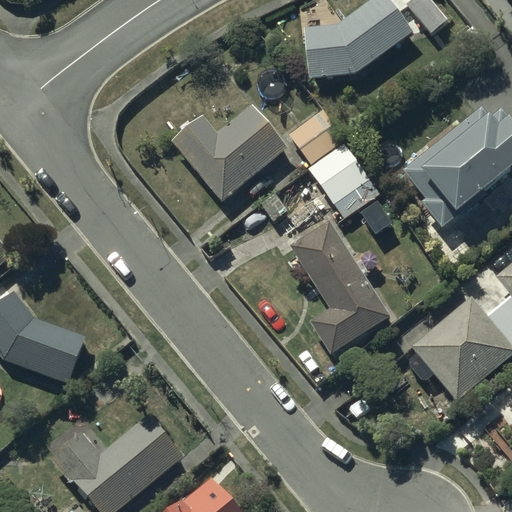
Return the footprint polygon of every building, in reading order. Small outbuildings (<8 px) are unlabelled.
[(304,81),(352,78),(407,36),(380,0),(374,0),(334,30),(300,33),(304,81)] [(415,0),(404,9),(427,38),(444,24),(424,0),(415,0)] [(200,120),(168,146),(218,207),(284,154),(249,111),(216,138),(200,120)] [(286,139),(309,169),(343,143),(320,113),(286,139)] [(430,151),(406,170),(402,166),(391,175),(395,180),(391,183),(415,213),(412,215),(432,240),(447,228),(448,231),(472,211),(471,210),(495,190),(491,186),(511,169),(511,132),(497,113),(484,124),(476,114),(456,130),(452,125),(427,146),(430,151)] [(306,172),(339,220),(376,195),(343,147),(306,172)] [(327,358),(386,320),(325,226),(287,251),(326,312),(306,325),(327,358)] [(408,351),(414,357),(404,366),(420,386),(430,377),(453,405),(511,355),(511,264),(492,281),(508,300),(484,320),(469,301),(408,351)] [(0,304),(0,363),(65,387),(82,341),(32,323),(11,296),(0,304)] [(70,485),(91,511),(117,511),(181,460),(145,417),(100,454),(82,432),(46,462),(67,488),(70,485)] [(239,511),(212,479),(172,511),(239,511)]
